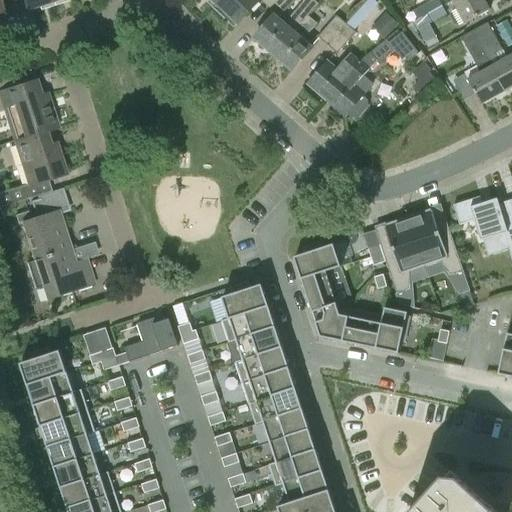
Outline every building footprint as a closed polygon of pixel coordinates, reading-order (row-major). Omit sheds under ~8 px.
[(0,0),(0,18),(3,17),(1,12),(12,8),(9,0),(0,0)] [(52,2),(51,0),(9,0),(12,8),(23,5),(25,10),(52,2)] [(222,0),(217,5),(238,24),(261,0),(271,10),(280,0),(222,0)] [(298,0),(281,0),(275,5),(283,14),(298,0)] [(308,17),(319,4),(318,4),(321,0),(315,0),(315,1),(313,0),(304,0),(287,22),(296,29),(308,16),(308,17)] [(372,0),(366,0),(346,24),(347,25),(328,46),(337,54),(356,32),(354,31),(377,4),(372,0)] [(437,0),(434,0),(424,5),(429,14),(442,7),(437,0)] [(484,0),(454,0),(453,1),(465,24),(491,10),(484,0)] [(434,22),(446,15),(442,7),(429,14),(434,22)] [(384,40),(398,26),(385,13),(371,27),(384,40)] [(274,55),(294,33),(275,16),(255,39),(274,55)] [(306,37),(317,24),(308,17),(308,16),(296,29),(306,37)] [(336,16),(318,37),(328,46),(347,25),(346,24),(336,16)] [(511,25),(509,19),(498,24),(508,46),(511,43),(511,25)] [(511,56),(508,58),(488,23),(472,32),(505,92),(511,88),(511,56)] [(368,101),(363,97),(365,94),(356,86),(377,61),(380,64),(395,51),(403,61),(406,59),(409,62),(419,54),(402,33),(400,34),(397,30),(376,48),(361,62),(360,63),(327,101),(346,117),(348,114),(353,118),(359,118),(368,107),(368,101)] [(481,105),(505,92),(472,32),(462,38),(481,73),(468,80),(481,105)] [(294,33),(274,55),(293,72),(312,49),(294,33)] [(337,70),(328,62),(308,85),(327,101),(360,63),(361,62),(351,54),(337,70)] [(427,62),(412,70),(420,87),(436,80),(427,62)] [(0,97),(14,142),(41,134),(57,129),(45,94),(40,95),(35,82),(33,83),(29,71),(0,80),(0,97)] [(414,102),(409,96),(399,104),(404,110),(414,102)] [(41,134),(14,142),(29,187),(65,175),(55,143),(45,147),(41,134)] [(0,206),(1,209),(29,199),(25,186),(0,194),(0,206)] [(57,194),(25,204),(28,212),(16,216),(18,225),(22,224),(34,261),(27,264),(36,290),(43,288),(47,301),(94,286),(86,259),(75,263),(58,212),(62,211),(57,194)] [(480,197),(454,206),(460,226),(475,222),(481,241),(484,241),(507,233),(511,247),(509,248),(509,250),(511,259),(511,200),(499,204),(498,200),(483,204),(480,197)] [(409,215),(408,216),(424,265),(439,260),(447,272),(448,272),(450,276),(454,275),(460,292),(461,292),(460,288),(468,286),(469,289),(470,289),(448,224),(438,227),(433,229),(428,214),(428,213),(421,215),(420,212),(409,216),(409,215)] [(399,306),(403,306),(413,308),(407,291),(411,289),(410,270),(424,265),(408,216),(407,216),(407,217),(396,220),(397,223),(390,226),(391,227),(396,242),(390,243),(383,246),(382,246),(381,246),(384,253),(387,262),(391,273),(397,293),(395,294),(399,306)] [(376,231),(364,235),(371,257),(383,254),(376,231)] [(302,280),(327,272),(342,267),(334,245),(325,248),(323,241),(303,247),(305,254),(295,258),(302,280)] [(383,254),(371,257),(374,265),(386,261),(383,254)] [(313,315),(338,307),(327,272),(302,280),(313,315)] [(376,278),(379,291),(387,289),(383,276),(376,278)] [(230,319),(269,306),(262,285),(252,288),(249,282),(230,288),(232,295),(223,298),(230,319)] [(222,321),(228,342),(276,326),(269,306),(230,319),(222,321)] [(338,307),(313,315),(321,338),(343,342),(346,330),(342,318),(338,307)] [(377,349),(399,354),(408,313),(385,308),(383,316),(377,349)] [(350,309),(342,318),(346,330),(343,342),(377,349),(383,316),(350,309)] [(144,342),(126,348),(130,362),(179,346),(179,345),(170,319),(161,322),(159,317),(138,324),(144,342)] [(184,344),(199,339),(196,330),(193,332),(190,323),(178,327),(184,344)] [(276,326),(236,339),(243,360),(283,347),(276,326)] [(450,332),(440,330),(438,342),(447,344),(450,332)] [(511,377),(511,334),(508,334),(499,375),(511,377)] [(28,385),(67,372),(61,351),(52,354),(49,347),(29,354),(32,361),(21,364),(28,385)] [(235,362),(242,383),(289,368),(283,347),(243,360),(235,362)] [(119,366),(119,365),(114,348),(90,356),(93,365),(102,362),(104,371),(119,366)] [(191,365),(206,360),(203,351),(188,356),(191,365)] [(249,404),(296,388),(289,368),(242,383),(249,404)] [(198,387),(213,382),(210,371),(195,377),(198,387)] [(35,406),(74,393),(67,372),(28,385),(35,406)] [(111,393),(127,388),(123,377),(108,382),(111,393)] [(256,425),(263,422),(303,409),(296,388),(249,404),(256,425)] [(35,406),(41,427),(89,411),(82,390),(74,393),(35,406)] [(205,408),(220,403),(217,392),(202,397),(205,408)] [(118,413),(133,408),(130,398),(115,403),(118,413)] [(263,422),(270,442),(310,429),(303,409),(263,422)] [(48,447),(95,432),(89,411),(41,427),(48,447)] [(212,428),(227,423),(223,412),(208,417),(212,428)] [(125,432),(140,427),(137,418),(122,424),(125,432)] [(270,442),(277,462),(316,449),(310,429),(270,442)] [(55,468),(94,455),(88,434),(95,432),(48,447),(55,468)] [(218,449),(233,444),(230,433),(215,438),(218,449)] [(128,444),(132,454),(147,449),(143,439),(128,444)] [(284,484),(323,471),(316,449),(277,462),(269,465),(276,486),(284,484)] [(225,469),(240,464),(237,454),(222,459),(225,469)] [(109,472),(101,475),(94,455),(55,468),(62,488),(109,473),(109,472)] [(138,475),(154,470),(150,459),(135,465),(138,475)] [(455,470),(417,511),(502,511),(496,506),(489,500),(491,498),(482,494),(474,487),(469,479),(467,481),(455,470)] [(329,494),(331,493),(323,471),(284,484),(290,503),(279,507),(279,509),(329,493),(329,494)] [(62,488),(68,509),(116,493),(109,473),(62,488)] [(232,490),(247,485),(244,474),(228,479),(232,490)] [(145,495),(160,490),(157,480),(142,485),(145,495)] [(69,511),(121,511),(116,493),(68,509),(69,511)] [(336,511),(331,493),(329,494),(329,493),(279,509),(280,511),(336,511)] [(239,510),(254,505),(250,495),(235,500),(239,510)] [(150,511),(164,511),(167,511),(164,501),(149,506),(150,511)]
